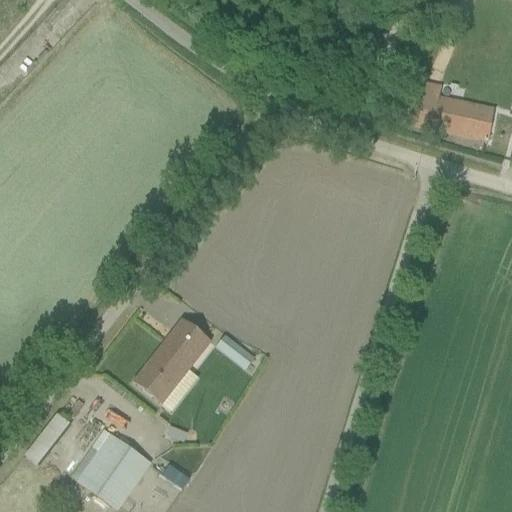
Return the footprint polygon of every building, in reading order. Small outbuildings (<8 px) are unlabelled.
[(440,90),(406,84),(399,127),(485,147),(493,113),(438,101),(440,90)] [(131,388),(160,410),(209,347),(181,325),(131,388)] [(214,352),(244,375),(253,364),(223,340),(214,352)] [(41,470),(70,424),(53,413),(25,460),(41,470)] [(102,435),(69,483),(111,511),(119,511),(150,469),(147,466),(149,463),(144,460),(142,463),(102,435)]
